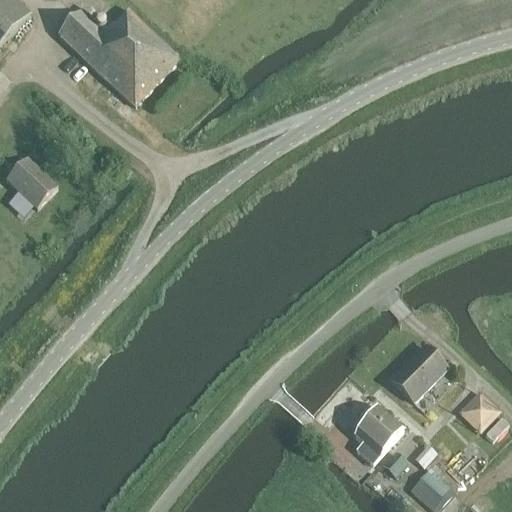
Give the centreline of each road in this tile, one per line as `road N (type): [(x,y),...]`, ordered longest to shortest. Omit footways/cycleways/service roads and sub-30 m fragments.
road 1 (unclassified): [(0,436),(89,325),(214,198),(364,96),(511,39)]
road 2 (tertiary): [(163,511),(298,357),(392,281),(511,227)]
